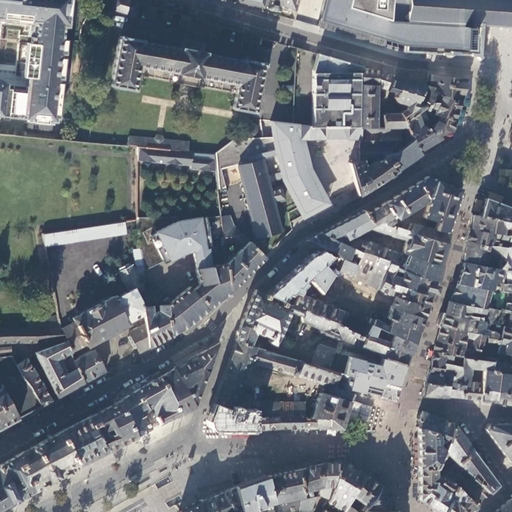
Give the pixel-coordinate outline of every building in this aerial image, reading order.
[(0,0),(0,18),(3,19),(3,18),(34,21),(28,78),(29,78),(28,87),(27,87),(26,91),(7,89),(7,85),(1,85),(1,82),(0,82),(0,116),(28,120),(29,116),(54,118),(53,122),(56,123),(57,119),(59,119),(62,84),(59,84),(62,55),(65,55),(67,41),(63,40),(64,27),(68,28),(69,20),(65,19),(67,0),(69,0),(71,0),(0,0)] [(114,0),(113,10),(137,17),(141,3),(130,0),(114,0)] [(263,7),(264,0),(238,0),(239,0),(241,3),(260,8),(263,7)] [(268,0),(266,9),(277,12),(279,7),(293,11),(295,0),(268,0)] [(300,0),(298,13),(318,18),(322,0),(300,0)] [(405,44),(405,21),(406,0),(323,0),(320,17),(405,44)] [(511,0),(406,0),(405,21),(471,24),(470,45),(480,46),(482,25),(501,26),(500,29),(503,29),(503,27),(511,27),(511,0)] [(254,110),(263,63),(242,59),(242,61),(205,54),(205,53),(180,48),(180,49),(142,42),(143,41),(120,37),(111,87),(135,91),(135,88),(134,88),(136,75),(173,82),(173,83),(198,87),(198,86),(236,93),(233,107),(231,106),(231,109),(255,113),(255,111),(254,110)] [(376,127),(358,127),(359,73),(360,69),(361,66),(336,59),(317,54),(313,67),(311,126),(299,125),(299,138),(358,138),(359,153),(347,156),(349,163),(360,160),(387,153),(391,152),(391,146),(400,146),(400,144),(405,144),(412,137),(406,127),(383,127),(376,127)] [(418,99),(421,90),(423,84),(410,80),(384,73),(376,70),(368,70),(360,69),(359,73),(358,127),(376,127),(375,89),(380,90),(381,87),(386,89),(386,90),(394,92),(393,96),(396,101),(405,104),(404,108),(398,113),(383,113),(383,127),(406,127),(404,122),(415,113),(417,112),(424,107),(424,104),(417,102),(418,99)] [(435,95),(461,97),(462,88),(463,78),(428,74),(427,80),(433,82),(432,87),(427,86),(426,91),(421,90),(418,99),(423,101),(424,100),(430,103),(435,95)] [(427,109),(455,120),(458,109),(461,97),(435,95),(430,103),(427,109)] [(412,137),(415,144),(420,151),(432,143),(450,131),(452,126),(455,120),(427,109),(424,108),(424,107),(417,112),(434,122),(424,128),(420,126),(417,128),(414,119),(416,118),(415,113),(404,122),(406,127),(412,137)] [(137,147),(188,152),(189,143),(161,140),(162,136),(156,136),(156,138),(155,139),(127,137),(127,146),(137,147)] [(387,153),(388,155),(397,171),(409,163),(415,159),(421,155),(419,152),(415,145),(415,144),(412,137),(405,144),(397,150),(391,152),(387,153)] [(268,141),(274,156),(264,159),(270,181),(283,178),(303,226),(326,214),(309,178),(299,138),(268,141)] [(283,240),(291,232),(288,227),(282,230),(277,215),(278,214),(275,203),(285,200),(281,188),(273,190),(270,181),(264,159),(261,159),(258,147),(249,149),(248,143),(244,141),(239,142),(237,146),(238,152),(235,152),(256,237),(257,238),(277,233),(283,240)] [(215,154),(188,152),(137,147),(137,161),(190,165),(190,169),(216,171),(215,154)] [(360,160),(349,163),(348,163),(358,195),(378,183),(397,171),(388,155),(362,171),(360,160)] [(449,232),(447,231),(434,228),(393,220),(391,216),(392,215),(396,218),(423,200),(425,196),(429,194),(430,194),(435,180),(426,176),(397,194),(365,214),(372,225),(379,222),(382,222),(383,223),(393,226),(446,242),(448,237),(449,232)] [(454,209),(460,189),(435,180),(430,194),(429,194),(426,206),(422,216),(436,221),(434,228),(447,231),(454,209)] [(511,221),(511,208),(500,204),(483,197),(481,206),(479,215),(511,221)] [(372,225),(365,214),(363,210),(343,221),(319,234),(338,244),(356,251),(356,250),(371,256),(375,246),(354,237),(348,238),(367,227),(391,235),(393,226),(383,223),(382,222),(379,222),(372,225)] [(511,228),(511,226),(511,221),(479,215),(472,214),(471,220),(469,226),(502,232),(503,226),(511,228)] [(223,244),(222,236),(220,217),(220,215),(177,223),(176,217),(137,217),(137,220),(139,243),(140,249),(143,271),(185,250),(193,249),(196,269),(210,266),(207,247),(223,244)] [(227,287),(229,292),(247,274),(265,256),(264,256),(233,227),(229,215),(220,217),(222,236),(236,235),(237,242),(241,248),(230,259),(229,255),(228,255),(227,252),(224,252),(225,264),(227,287)] [(43,234),(45,247),(127,234),(125,221),(43,234)] [(443,252),(446,242),(393,226),(391,235),(405,240),(402,251),(406,252),(439,263),(443,252)] [(502,232),(469,226),(468,232),(466,239),(505,246),(507,246),(508,239),(510,239),(511,234),(510,234),(502,232)] [(371,256),(356,250),(356,251),(338,244),(319,234),(314,237),(306,241),(320,249),(333,256),(340,260),(335,270),(378,289),(385,272),(386,268),(388,263),(387,262),(371,256)] [(505,246),(466,239),(464,251),(462,258),(484,262),(486,257),(503,260),(505,246)] [(437,270),(439,263),(406,252),(404,256),(375,246),(371,256),(387,262),(388,261),(435,278),(437,270)] [(511,247),(509,247),(507,246),(505,246),(503,260),(502,265),(511,266),(511,275),(508,275),(506,284),(511,284),(511,247)] [(157,343),(171,335),(166,305),(158,306),(159,310),(152,313),(151,306),(144,307),(144,305),(143,306),(139,299),(144,297),(143,283),(142,284),(139,278),(144,275),(143,271),(140,249),(134,250),(136,268),(134,269),(131,265),(129,266),(128,264),(120,268),(121,270),(118,272),(128,290),(114,299),(113,296),(72,318),(75,322),(62,329),(67,341),(71,352),(86,344),(88,346),(128,325),(127,323),(138,317),(142,326),(138,328),(137,327),(133,330),(133,331),(129,333),(131,336),(128,337),(134,349),(137,347),(139,352),(157,343)] [(280,282),(266,295),(282,302),(286,296),(286,295),(288,293),(289,294),(293,291),(295,293),(298,292),(300,291),(299,289),(305,284),(303,282),(308,277),(310,279),(309,280),(320,292),(331,274),(323,264),(333,256),(320,249),(314,253),(308,256),(303,261),(280,282)] [(435,279),(435,278),(388,261),(387,262),(388,263),(386,268),(393,270),(394,267),(403,270),(401,277),(385,272),(378,289),(387,293),(392,281),(431,294),(435,282),(436,280),(435,279)] [(499,269),(463,262),(459,271),(455,282),(488,289),(489,289),(491,280),(495,281),(495,282),(500,283),(506,284),(508,275),(498,274),(499,269)] [(229,292),(227,287),(225,264),(210,266),(196,269),(195,269),(199,285),(191,291),(196,298),(199,296),(208,309),(213,305),(229,292)] [(429,300),(431,294),(392,281),(387,293),(394,296),(427,306),(429,300)] [(486,301),(488,289),(455,282),(452,290),(449,300),(488,307),(490,302),(486,301)] [(504,310),(511,312),(511,284),(506,284),(500,283),(499,287),(502,288),(501,291),(508,293),(511,293),(511,303),(506,303),(504,310)] [(196,298),(191,291),(188,287),(171,301),(168,298),(164,301),(166,305),(171,335),(181,330),(184,328),(208,309),(199,296),(196,298)] [(373,312),(386,317),(390,305),(378,299),(347,288),(341,299),(373,312)] [(237,331),(236,342),(249,346),(256,331),(269,337),(267,341),(275,345),(280,332),(285,334),(289,324),(284,322),(289,312),(300,316),(303,310),(291,304),(290,306),(282,302),(266,295),(255,290),(248,306),(237,331)] [(501,291),(498,291),(497,291),(496,294),(498,294),(498,299),(503,300),(503,302),(506,303),(508,293),(501,291)] [(346,314),(335,309),(315,301),(296,293),(291,304),(303,310),(341,327),(346,314)] [(424,312),(427,306),(394,296),(393,300),(390,305),(386,317),(392,319),(419,330),(421,323),(423,318),(423,317),(424,312)] [(373,312),(341,299),(339,298),(335,309),(346,314),(341,327),(344,328),(344,329),(363,337),(368,325),(370,318),(373,312)] [(488,307),(449,300),(446,306),(444,313),(445,313),(468,318),(469,310),(483,313),(482,321),(482,322),(488,323),(492,324),(496,325),(498,315),(499,310),(488,307)] [(341,327),(303,310),(300,316),(302,322),(318,328),(319,333),(339,342),(340,342),(342,342),(343,341),(344,340),(360,345),(363,337),(344,329),(344,328),(341,327)] [(505,327),(511,328),(511,312),(504,310),(499,310),(498,315),(508,318),(505,327)] [(468,318),(445,313),(443,319),(440,326),(467,332),(487,337),(487,331),(480,330),(482,322),(482,321),(468,318)] [(417,336),(419,330),(392,319),(389,327),(370,318),(368,325),(415,342),(417,336)] [(407,358),(409,353),(410,354),(415,342),(368,325),(363,337),(360,345),(383,352),(382,356),(406,363),(407,358)] [(467,332),(440,326),(438,333),(436,341),(463,347),(464,346),(467,332)] [(499,339),(511,341),(511,328),(505,327),(502,326),(500,336),(491,330),(491,331),(487,331),(487,337),(486,341),(485,343),(492,343),(496,343),(496,341),(499,342),(499,339)] [(0,386),(1,388),(17,418),(36,408),(51,400),(25,358),(16,364),(11,355),(0,356),(0,343),(11,342),(67,341),(62,329),(61,328),(0,330),(0,386)] [(498,354),(511,357),(511,341),(499,339),(499,342),(496,341),(496,343),(499,343),(496,354),(498,354)] [(480,350),(486,352),(490,352),(492,343),(485,343),(486,341),(482,340),(480,350)] [(71,389),(83,382),(75,362),(73,358),(69,360),(74,371),(63,377),(55,361),(71,352),(67,341),(35,353),(57,397),(71,389)] [(463,347),(436,341),(434,345),(432,351),(443,353),(447,353),(462,355),(474,357),(475,354),(472,354),(471,352),(467,352),(468,347),(464,346),(463,347)] [(218,391),(213,403),(226,407),(230,408),(231,405),(232,405),(237,392),(249,360),(252,361),(252,362),(259,364),(260,363),(264,350),(249,346),(236,342),(218,391)] [(219,343),(163,376),(182,413),(186,411),(189,409),(196,405),(219,343)] [(311,365),(264,350),(260,363),(322,383),(322,384),(348,391),(349,387),(351,377),(345,375),(311,365)] [(443,353),(432,351),(431,355),(430,361),(441,363),(443,353)] [(94,377),(105,371),(94,352),(75,362),(83,382),(94,377)] [(496,362),(498,354),(496,354),(490,352),(486,352),(485,359),(496,362)] [(441,363),(430,361),(429,365),(428,371),(433,372),(433,375),(441,376),(441,379),(447,380),(450,364),(450,361),(461,362),(462,355),(447,353),(444,363),(441,363)] [(511,357),(498,354),(496,362),(498,362),(502,363),(503,359),(511,361),(511,357)] [(478,369),(480,358),(474,357),(462,355),(461,362),(460,365),(469,367),(478,369)] [(351,377),(352,374),(366,378),(381,382),(381,381),(399,386),(406,363),(382,356),(379,365),(350,358),(348,366),(345,375),(351,377)] [(478,369),(483,369),(496,371),(498,362),(496,362),(485,359),(480,358),(478,369)] [(511,364),(502,363),(498,362),(496,371),(511,373),(510,382),(511,382),(511,364)] [(450,364),(447,380),(454,381),(454,378),(465,380),(468,380),(469,374),(469,373),(469,367),(460,365),(450,364)] [(483,369),(481,383),(481,388),(495,390),(508,392),(510,382),(511,373),(496,371),(483,369)] [(427,376),(425,382),(440,384),(440,383),(441,379),(441,376),(433,375),(433,372),(428,371),(427,376)] [(360,390),(377,395),(381,382),(366,378),(352,374),(351,377),(349,387),(352,388),(360,390)] [(141,388),(120,400),(137,436),(150,429),(140,411),(150,405),(160,424),(182,413),(163,376),(141,388)] [(447,385),(445,395),(463,397),(465,380),(454,378),(454,381),(447,380),(447,385)] [(465,380),(463,397),(480,399),(481,388),(481,383),(468,380),(465,380)] [(393,399),(399,386),(381,381),(381,382),(377,395),(393,399)] [(440,384),(425,382),(422,394),(435,395),(445,395),(447,385),(440,383),(440,384)] [(495,390),(494,401),(501,402),(509,404),(511,400),(511,382),(510,382),(508,392),(495,390)] [(345,411),(351,392),(348,391),(322,384),(310,414),(304,412),(304,418),(328,418),(327,428),(340,428),(345,411)] [(0,427),(17,418),(1,388),(0,388),(0,427)] [(481,388),(480,399),(494,401),(495,390),(481,388)] [(304,418),(304,412),(304,402),(252,400),(252,393),(237,392),(232,405),(231,405),(230,408),(226,407),(213,403),(206,420),(206,423),(207,425),(208,427),(211,429),(213,429),(219,429),(260,429),(271,428),(289,428),(309,428),(324,428),(327,428),(328,418),(304,418)] [(105,409),(91,416),(109,451),(123,444),(134,438),(137,436),(120,400),(105,409)] [(352,403),(351,420),(369,421),(370,404),(352,403)] [(76,424),(62,432),(79,467),(95,459),(109,451),(91,416),(76,424)] [(445,448),(451,428),(417,416),(415,421),(413,432),(416,433),(436,439),(434,443),(437,444),(444,448),(445,448)] [(511,422),(487,423),(484,428),(491,439),(507,460),(511,456),(511,422)] [(454,467),(470,455),(451,428),(445,448),(444,448),(440,454),(441,455),(454,467)] [(40,444),(16,456),(34,490),(56,478),(79,467),(62,432),(40,444)] [(436,439),(416,433),(416,473),(430,473),(431,474),(436,466),(431,464),(432,462),(438,462),(441,455),(440,454),(435,450),(437,444),(434,443),(436,439)] [(462,474),(487,498),(495,490),(470,455),(454,467),(461,474),(462,474)] [(0,464),(0,508),(12,502),(34,490),(16,456),(0,464)] [(301,496),(319,491),(322,468),(309,471),(297,474),(301,496)] [(329,469),(322,468),(319,491),(316,498),(328,502),(334,490),(337,469),(329,469)] [(351,502),(364,482),(358,480),(337,469),(334,490),(328,502),(327,506),(337,511),(342,511),(344,509),(345,509),(350,501),(351,502)] [(430,473),(416,473),(416,483),(415,503),(417,503),(416,504),(421,508),(427,511),(442,511),(446,503),(442,501),(444,498),(447,500),(448,499),(453,490),(450,487),(431,474),(430,473)] [(301,496),(297,474),(282,477),(266,481),(264,481),(269,504),(301,497),(301,496)] [(461,474),(450,487),(453,490),(473,511),(487,498),(462,474),(461,474)] [(257,483),(232,492),(237,511),(252,511),(252,510),(269,506),(269,504),(264,481),(257,483)] [(363,509),(377,491),(364,482),(351,502),(363,509)] [(472,511),(473,511),(453,490),(448,499),(453,501),(450,505),(446,503),(442,511),(472,511)] [(390,511),(390,501),(377,491),(363,509),(360,511),(349,511),(345,509),(344,509),(342,511),(390,511)] [(219,497),(200,505),(201,511),(237,511),(232,492),(219,497)] [(497,509),(494,511),(511,511),(511,504),(508,499),(497,509)] [(310,511),(314,503),(278,511),(310,511)]
